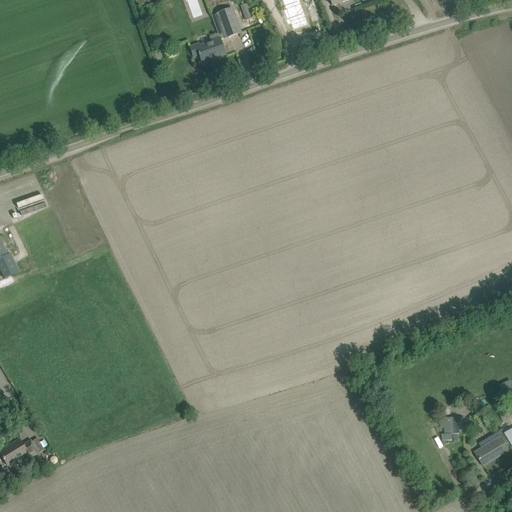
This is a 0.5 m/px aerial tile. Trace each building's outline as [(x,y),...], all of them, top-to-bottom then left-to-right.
[(188,0),(193,17),(201,15),(196,0),(188,0)] [(301,0),(284,0),(284,1),(288,11),(285,12),(290,24),(294,22),(296,30),(312,24),(301,0)] [(249,3),(241,5),(245,20),(254,18),(249,3)] [(220,41),(237,34),(240,33),(232,10),(217,15),(223,33),(210,38),(211,41),(198,46),(198,44),(189,47),(193,58),(198,56),(199,57),(200,57),(202,63),(217,57),(217,58),(225,56),(220,41)] [(17,255),(0,263),(0,270),(7,285),(27,275),(17,255)] [(451,435),(453,435),(453,440),(459,440),(459,435),(465,435),(464,418),(440,419),(440,427),(440,428),(444,428),(444,436),(442,436),(442,441),(452,441),(451,435)] [(474,453),(483,467),(509,451),(508,450),(511,447),(511,430),(504,435),(502,437),(499,432),(493,436),(496,440),(491,443),(488,439),(479,444),(482,449),(474,453)] [(23,447),(20,441),(0,452),(0,454),(3,459),(2,459),(4,461),(8,467),(9,466),(11,470),(19,465),(16,461),(26,455),(30,461),(39,455),(38,454),(43,451),(37,441),(32,444),(31,442),(23,447)]
